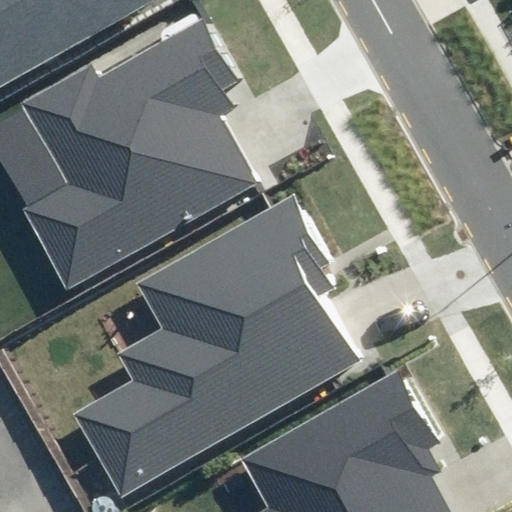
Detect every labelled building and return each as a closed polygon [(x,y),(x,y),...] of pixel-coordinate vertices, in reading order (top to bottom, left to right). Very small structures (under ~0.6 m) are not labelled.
[(0,0),(0,88),(158,4),(155,0),(0,0)] [(67,182),(29,203),(71,278),(249,178),(206,102),(233,87),(196,22),(96,79),(92,63),(22,103),(67,182)] [(127,378),(72,412),(124,495),(354,353),(316,292),(341,277),(286,190),(135,283),(162,326),(114,356),(127,378)] [(452,511),(427,466),(450,453),(402,367),(239,457),(266,506),(255,511),(452,511)] [(91,511),(118,511),(119,509),(119,505),(118,500),(115,497),(111,494),(106,493),(101,494),(97,496),(93,500),(91,504),(91,509),(91,511)]
